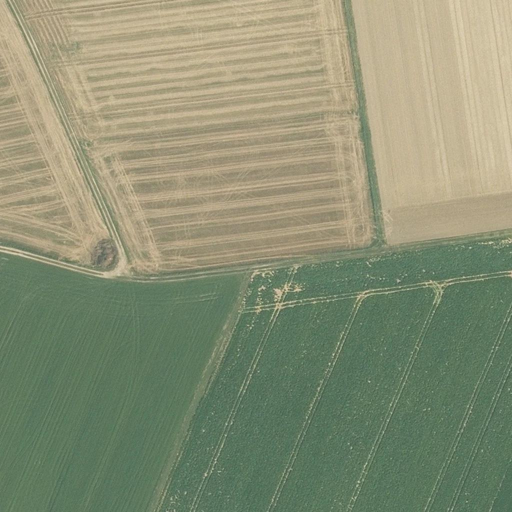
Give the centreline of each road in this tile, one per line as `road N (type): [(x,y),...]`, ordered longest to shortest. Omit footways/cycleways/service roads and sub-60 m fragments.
road 1 (track): [(511,233),(147,280),(0,250)]
road 2 (track): [(122,278),(118,246),(12,0)]
road 3 (track): [(248,270),(148,511)]
road 4 (track): [(382,250),(346,0)]
